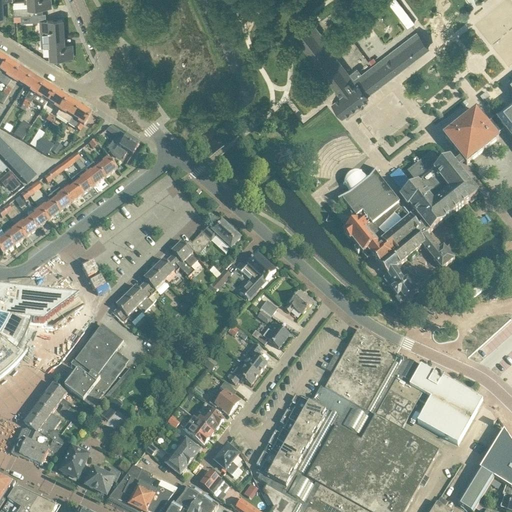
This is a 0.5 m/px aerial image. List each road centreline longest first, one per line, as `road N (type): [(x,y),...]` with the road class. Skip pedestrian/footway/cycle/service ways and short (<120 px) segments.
road 1 (residential): [(0,270),(17,275),(176,154)]
road 2 (residential): [(337,298),(176,154)]
road 3 (residential): [(511,403),(476,374),(351,311)]
road 4 (residential): [(240,421),(260,438),(351,311)]
road 5 (residential): [(337,298),(240,421)]
road 6 (residential): [(0,38),(71,86),(98,89),(113,79)]
